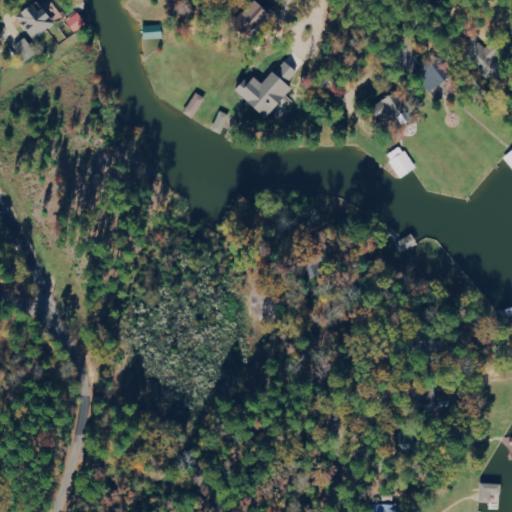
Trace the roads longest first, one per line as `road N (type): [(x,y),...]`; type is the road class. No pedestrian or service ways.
road 1 (residential): [(399,203),(344,206),(318,224),(314,296),(199,511),(111,481)]
road 2 (residential): [(511,57),(505,87),(487,98),(374,0)]
road 3 (residential): [(0,374),(94,435),(111,481),(110,511)]
road 4 (residential): [(258,404),(402,511)]
